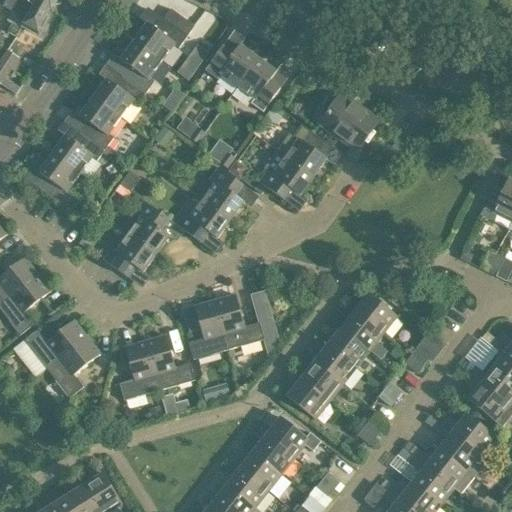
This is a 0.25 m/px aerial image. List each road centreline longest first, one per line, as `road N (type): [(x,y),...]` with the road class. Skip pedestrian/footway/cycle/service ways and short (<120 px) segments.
road 1 (residential): [(356,169),(319,221),(124,313),(93,302),(0,192)]
road 2 (residential): [(342,511),(501,292)]
road 3 (secondary): [(511,111),(290,0)]
road 4 (residential): [(26,115),(101,0)]
